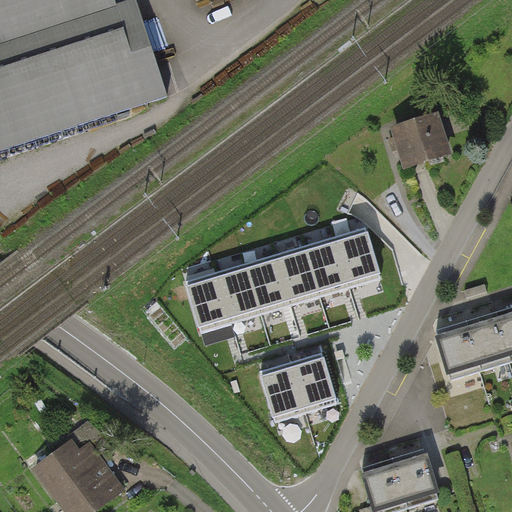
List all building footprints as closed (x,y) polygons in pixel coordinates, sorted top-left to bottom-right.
[(120,0),(0,0),(0,153),(175,96),(143,0),(140,0),(122,6),(120,0)] [(396,129),(409,170),(455,156),(443,115),(396,129)] [(367,229),(335,239),(351,289),(382,280),(367,229)] [(335,239),(306,248),(321,299),(351,289),(335,239)] [(306,248),(276,256),(291,307),(321,299),(306,248)] [(276,256),(247,265),(262,316),(291,307),(276,256)] [(247,265),(217,274),(233,325),(262,316),(247,265)] [(217,274),(186,283),(202,334),(233,325),(217,274)] [(511,351),(511,312),(501,316),(511,351)] [(485,371),(511,362),(511,351),(501,316),(471,325),(485,371)] [(454,380),(485,371),(471,325),(440,334),(454,380)] [(323,355),(292,364),(307,414),(338,405),(323,355)] [(292,364),(261,373),(276,424),(307,414),(292,364)] [(89,437),(38,473),(65,511),(104,511),(129,495),(89,437)] [(414,509),(449,499),(436,455),(401,465),(414,509)] [(377,511),(403,511),(414,509),(401,465),(366,476),(377,511)]
